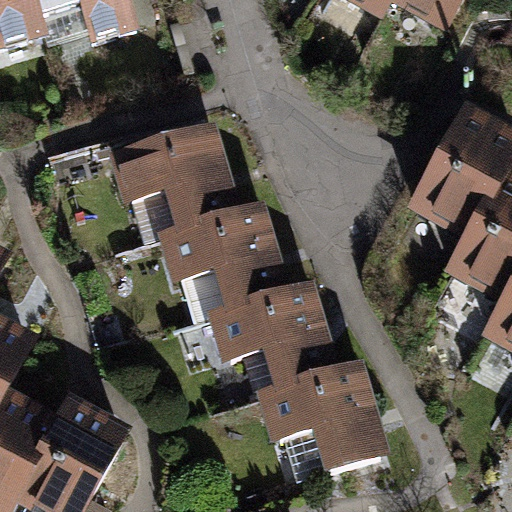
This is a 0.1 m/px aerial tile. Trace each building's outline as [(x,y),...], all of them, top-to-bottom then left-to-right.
[(0,0),(0,50),(1,56),(47,43),(36,4),(49,0),(78,0),(92,50),(143,36),(132,0),(0,0)] [(328,0),(385,30),(395,12),(448,40),(469,0),(328,0)] [(511,127),(469,105),(409,216),(465,247),(447,281),(503,311),(485,344),(511,358),(511,127)] [(240,220),(217,136),(116,164),(128,209),(169,198),(180,236),(161,241),(175,292),(217,280),(226,313),(208,319),(223,373),(267,361),(277,394),(256,400),(272,458),(312,447),(323,487),(398,467),(369,366),(340,374),(317,291),(289,298),(266,213),(240,220)] [(0,511),(90,511),(132,434),(73,403),(62,424),(11,397),(41,343),(0,321),(0,291),(18,257),(0,247),(0,511)]
